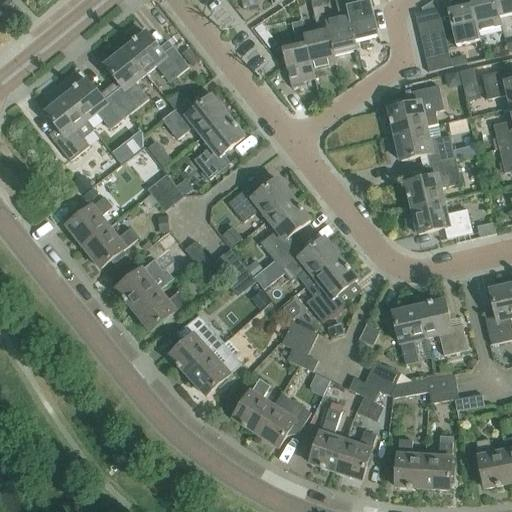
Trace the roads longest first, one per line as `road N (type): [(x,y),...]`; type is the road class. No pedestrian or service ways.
road 1 (residential): [(301,511),(213,464),(165,425),(0,218)]
road 2 (residential): [(511,250),(431,269),(393,262),(289,140)]
road 3 (residential): [(289,140),(402,60),(392,10),(407,0)]
road 4 (residential): [(289,140),(180,0)]
road 5 (residential): [(0,84),(106,0)]
